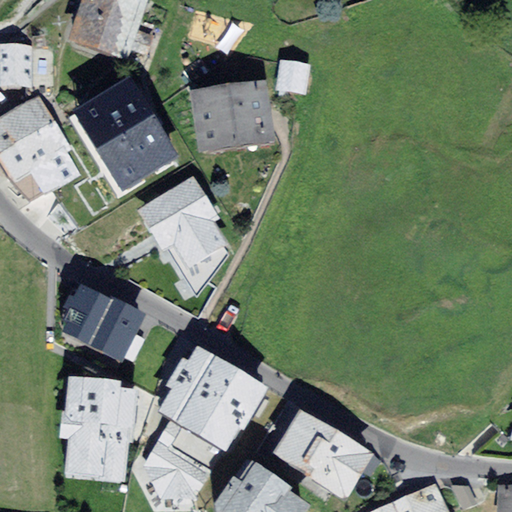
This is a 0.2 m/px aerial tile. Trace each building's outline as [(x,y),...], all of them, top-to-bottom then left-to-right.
[(137,0),(73,0),(59,42),(120,64),(141,1),(137,0)] [(38,45),(0,45),(0,90),(39,89),(38,45)] [(279,57),(276,89),(300,91),(303,59),(279,57)] [(268,78),(191,88),(199,152),(276,142),(268,78)] [(130,85),(72,117),(116,195),(173,163),(130,85)] [(38,101),(0,121),(0,162),(12,185),(68,155),(38,101)] [(217,220),(194,178),(143,207),(190,293),(223,253),(210,227),(217,220)] [(140,321),(79,291),(59,331),(120,361),(140,321)] [(150,406),(220,453),(262,389),(193,343),(150,406)] [(135,393),(67,385),(54,486),(122,494),(135,393)] [(304,415),(272,463),(340,507),(372,459),(304,415)] [(190,500),(210,467),(157,434),(136,467),(153,502),(190,500)] [(304,511),(309,506),(248,467),(217,511),(216,511),(304,511)] [(445,511),(437,490),(382,511),(445,511)] [(511,511),(511,490),(500,490),(498,511),(511,511)]
